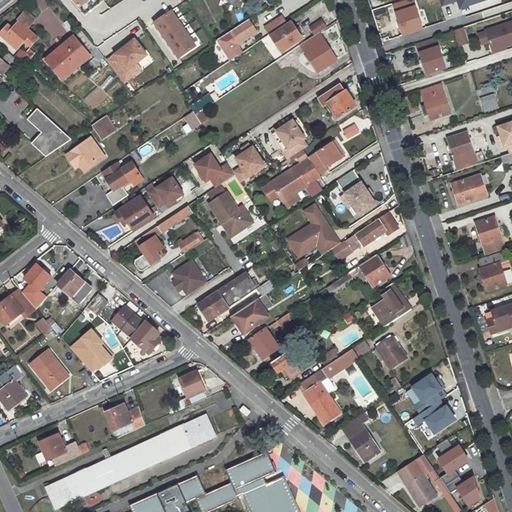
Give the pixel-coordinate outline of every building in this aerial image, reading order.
[(88,0),(80,7),(86,15),(104,0),(88,0)] [(413,0),(411,0),(394,6),(403,35),(423,28),(413,0)] [(459,9),(491,1),(490,0),(438,0),(440,7),(458,3),(459,9)] [(169,9),(149,22),(175,59),(195,46),(169,9)] [(473,9),(455,14),(460,29),(478,23),(473,9)] [(23,13),(18,19),(20,21),(19,23),(27,30),(34,22),(23,13)] [(260,13),(229,33),(241,51),(252,43),(248,38),(268,25),(260,13)] [(272,24),(276,31),(290,22),(286,15),(272,24)] [(276,31),(270,35),(282,53),(303,39),(291,21),(290,22),(276,31)] [(323,21),(310,29),(315,36),(320,33),(327,28),(323,21)] [(511,22),(486,31),(487,32),(490,42),(493,51),(506,47),(511,44),(511,22)] [(9,26),(1,35),(17,49),(24,41),(30,47),(37,39),(27,30),(19,23),(13,30),(9,26)] [(82,32),(75,38),(90,56),(97,50),(82,32)] [(487,32),(480,35),(483,44),(490,42),(487,32)] [(315,36),(301,45),(319,72),(338,60),(320,33),(315,36)] [(145,55),(131,37),(102,59),(124,86),(142,72),(135,63),(145,55)] [(75,38),(47,60),(64,79),(91,57),(90,56),(75,38)] [(436,39),(420,44),(423,53),(420,53),(427,75),(446,69),(436,39)] [(252,43),(241,51),(242,53),(254,46),(252,43)] [(23,54),(18,60),(19,61),(25,66),(27,64),(29,66),(33,62),(31,60),(33,58),(26,52),(24,55),(23,54)] [(9,53),(4,58),(14,67),(19,61),(18,60),(9,53)] [(0,60),(0,75),(3,79),(4,79),(7,77),(2,73),(8,67),(0,60)] [(165,67),(158,72),(162,79),(170,74),(165,67)] [(109,68),(93,81),(99,88),(115,75),(109,68)] [(342,83),(323,96),(338,119),(357,107),(342,83)] [(441,85),(423,90),(426,98),(425,99),(427,105),(423,107),(425,115),(429,113),(432,120),(451,114),(441,85)] [(210,94),(191,107),(193,111),(196,115),(203,110),(215,102),(210,94)] [(496,98),(482,103),(485,113),(499,108),(496,98)] [(119,108),(106,117),(110,122),(122,114),(119,108)] [(32,144),(47,157),(72,140),(37,109),(27,120),(42,133),(32,144)] [(203,110),(196,115),(202,124),(209,119),(203,110)] [(193,111),(185,117),(190,125),(193,130),(202,124),(196,115),(193,111)] [(106,117),(94,125),(103,139),(116,130),(110,122),(106,117)] [(288,160),(304,150),(308,147),(303,140),(305,139),(293,121),(277,132),(288,149),(283,153),(288,160)] [(190,125),(184,129),(187,134),(193,130),(190,125)] [(355,126),(344,132),(347,139),(359,133),(355,126)] [(288,149),(277,132),(272,135),(283,153),(288,149)] [(467,132),(448,138),(455,160),(474,154),(467,132)] [(511,133),(496,138),(502,157),(511,153),(511,133)] [(90,139),(68,155),(74,164),(78,161),(81,165),(86,172),(106,158),(90,139)] [(332,143),(309,159),(318,173),(320,176),(329,169),(328,168),(343,158),(332,143)] [(251,149),(249,145),(242,149),(245,154),(251,149)] [(240,183),(265,166),(253,148),(251,149),(245,154),(236,159),(242,168),(234,173),(235,176),(240,183)] [(511,153),(502,157),(503,162),(511,158),(511,153)] [(212,180),(217,188),(235,176),(234,173),(230,167),(224,170),(214,154),(198,164),(209,181),(212,180)] [(68,155),(67,156),(76,169),(81,165),(78,161),(74,164),(68,155)] [(359,171),(364,180),(385,167),(379,158),(359,171)] [(318,173),(309,159),(271,183),(283,202),(307,186),(305,182),(318,173)] [(118,163),(102,173),(114,190),(108,195),(115,204),(128,195),(122,186),(140,174),(133,163),(122,170),(118,163)] [(354,171),(338,182),(361,216),(376,206),(354,171)] [(480,175),(452,184),(455,192),(452,193),(454,198),(457,197),(459,205),(487,196),(480,175)] [(156,187),(148,193),(158,208),(167,203),(168,205),(175,200),(183,194),(173,178),(158,189),(156,187)] [(227,193),(209,204),(223,224),(225,223),(227,226),(247,212),(243,206),(239,209),(227,193)] [(141,197),(120,211),(125,219),(133,231),(154,217),(141,197)] [(188,207),(159,226),(163,232),(192,213),(188,207)] [(120,211),(115,214),(121,222),(125,219),(120,211)] [(247,212),(227,226),(233,236),(254,223),(247,212)] [(398,228),(388,213),(350,239),(343,243),(332,250),(340,262),(353,253),(353,252),(362,246),(363,248),(386,232),(388,235),(398,228)] [(495,218),(476,224),(483,245),(484,245),(487,254),(505,248),(495,218)] [(159,226),(154,229),(159,235),(163,232),(159,226)] [(154,229),(150,232),(154,238),(156,237),(159,235),(154,229)] [(194,230),(177,241),(179,245),(196,234),(194,230)] [(161,258),(158,253),(164,249),(156,237),(154,238),(150,232),(136,241),(145,254),(136,260),(135,264),(139,271),(142,271),(161,258)] [(196,234),(179,245),(185,254),(202,242),(196,234)] [(408,234),(402,238),(405,249),(412,247),(408,234)] [(347,235),(341,239),(343,243),(350,239),(347,235)] [(482,269),(480,269),(487,291),(506,285),(503,272),(500,263),(507,261),(504,252),(479,260),(482,269)] [(377,255),(360,266),(374,287),(391,277),(377,255)] [(299,270),(308,264),(305,259),(295,265),(299,270)] [(192,261),(173,274),(177,280),(183,288),(187,294),(206,282),(192,261)] [(71,270),(58,285),(79,304),(92,289),(71,270)] [(355,270),(348,274),(351,280),(358,275),(355,270)] [(511,282),(511,273),(511,270),(503,272),(506,285),(511,282)] [(247,272),(198,304),(209,321),(257,289),(262,297),(275,288),(270,280),(261,287),(259,283),(256,285),(247,272)] [(348,274),(328,288),(331,293),(351,280),(348,274)] [(183,288),(177,280),(173,283),(179,291),(183,288)] [(395,283),(381,292),(385,296),(394,291),(404,307),(409,304),(395,283)] [(11,296),(0,304),(0,314),(7,324),(23,312),(27,317),(36,309),(20,290),(12,297),(11,296)] [(387,300),(375,308),(387,326),(413,310),(409,304),(404,307),(394,291),(385,296),(387,300)] [(98,294),(88,306),(98,316),(108,303),(98,294)] [(257,300),(233,316),(244,334),(269,317),(257,300)] [(511,327),(511,305),(492,311),(495,319),(488,321),(491,331),(508,325),(508,328),(511,327)] [(162,340),(157,336),(159,333),(147,323),(145,325),(125,308),(113,321),(133,339),(132,340),(149,355),(162,340)] [(290,314),(278,322),(281,327),(293,319),(290,314)] [(44,318),(35,324),(46,335),(54,329),(44,318)] [(479,325),(486,344),(492,342),(486,323),(479,325)] [(491,331),(492,334),(508,328),(508,325),(491,331)] [(266,329),(250,340),(263,360),(281,347),(279,344),(277,345),(266,329)] [(53,331),(46,336),(50,341),(57,335),(53,331)] [(299,332),(286,340),(293,350),(306,342),(299,332)] [(394,337),(377,348),(378,349),(385,360),(391,369),(408,358),(394,337)] [(366,342),(355,349),(360,356),(370,349),(366,342)] [(350,352),(356,360),(359,358),(353,349),(350,352)] [(378,349),(375,351),(382,363),(385,360),(378,349)] [(334,350),(324,357),(328,364),(339,356),(337,354),(334,350)] [(336,361),(342,370),(356,360),(350,352),(336,361)] [(288,353),(272,364),(279,374),(282,371),(285,369),(289,374),(291,379),(301,372),(288,353)] [(57,361),(38,375),(51,391),(69,376),(57,361)] [(321,415),(319,416),(325,425),(342,414),(329,394),(336,390),(328,379),(342,370),(336,361),(301,385),(307,393),(304,394),(312,405),(314,404),(321,415)] [(20,365),(16,368),(23,376),(26,374),(20,365)] [(27,395),(15,382),(23,376),(16,368),(15,367),(0,378),(0,382),(4,388),(0,391),(0,400),(8,410),(27,395)] [(85,369),(79,373),(87,384),(92,380),(85,369)] [(173,414),(211,397),(199,370),(179,379),(187,398),(170,407),(173,414)] [(396,378),(390,382),(397,393),(403,388),(396,378)] [(434,382),(421,390),(427,400),(425,401),(439,422),(455,412),(441,390),(440,391),(434,382)] [(408,387),(397,394),(401,399),(411,392),(408,387)] [(396,393),(387,398),(391,404),(399,399),(396,393)] [(314,404),(312,405),(319,416),(321,415),(314,404)] [(125,405),(106,413),(115,431),(132,422),(136,431),(145,427),(139,408),(129,413),(125,405)] [(207,415),(203,417),(208,427),(212,425),(207,415)] [(362,416),(342,429),(346,434),(366,421),(362,416)] [(203,417),(46,488),(56,509),(216,436),(212,425),(208,427),(203,417)] [(408,430),(417,426),(413,419),(404,424),(408,430)] [(381,452),(367,431),(371,428),(366,421),(346,434),(364,462),(381,452)] [(59,435),(40,443),(48,461),(66,452),(70,461),(82,455),(78,447),(76,443),(65,448),(59,435)] [(449,441),(437,449),(442,457),(444,456),(452,467),(450,469),(455,478),(472,466),(459,446),(454,449),(449,441)] [(85,444),(78,447),(82,455),(89,452),(85,444)] [(199,511),(204,511),(243,495),(267,484),(264,478),(277,472),(267,451),(225,470),(231,483),(206,494),(197,475),(129,506),(131,511),(191,511),(187,503),(194,500),(199,511)] [(433,451),(426,456),(430,463),(437,458),(433,451)] [(398,472),(403,480),(407,486),(410,485),(417,496),(415,498),(420,507),(437,496),(424,476),(429,472),(425,466),(430,463),(426,456),(425,455),(398,472)] [(442,457),(439,459),(446,471),(450,469),(452,467),(444,456),(442,457)] [(425,466),(429,472),(434,469),(430,463),(425,466)] [(300,511),(284,476),(267,484),(243,495),(243,496),(250,511),(300,511)] [(467,509),(484,499),(471,477),(454,487),(467,509)] [(410,485),(407,486),(415,498),(417,496),(410,485)] [(498,511),(493,502),(484,506),(487,511),(498,511)]
